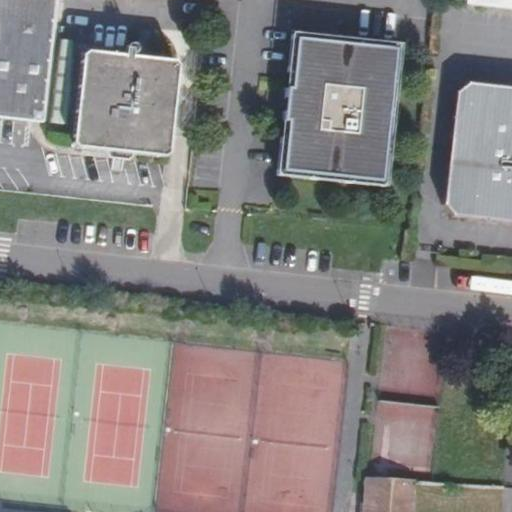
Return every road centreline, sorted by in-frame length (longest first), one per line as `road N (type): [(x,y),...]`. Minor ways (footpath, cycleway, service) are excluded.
road 1 (unclassified): [(0,257),(511,315)]
road 2 (unknown): [(224,283),(253,0)]
